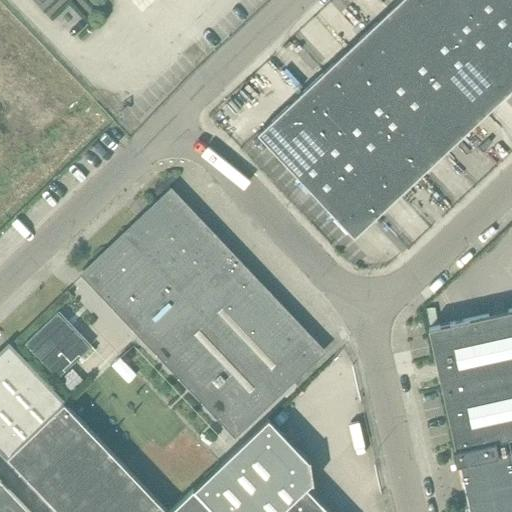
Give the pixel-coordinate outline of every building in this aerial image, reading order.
[(511,0),(399,0),(257,133),(354,236),(511,87),(511,0)] [(0,49),(20,31),(0,10),(0,49)] [(322,350),(170,190),(83,273),(235,433),(322,350)] [(57,311),(24,343),(58,377),(91,346),(57,311)] [(166,511),(168,511),(68,407),(8,344),(0,352),(0,448),(60,511),(166,511)] [(73,368),(63,376),(72,388),(83,380),(73,368)] [(216,511),(330,511),(320,500),(306,487),(312,481),(312,482),(313,482),(310,459),(308,459),(307,459),(268,417),(194,488),(216,511)] [(455,447),(452,448),(455,462),(459,462),(468,503),(469,506),(470,511),(511,511),(511,431),(454,445),(455,447)] [(0,511),(30,511),(0,479),(0,511)] [(216,511),(194,488),(168,511),(216,511)]
